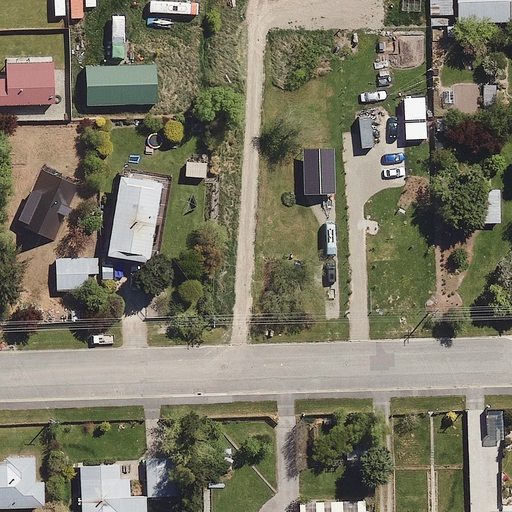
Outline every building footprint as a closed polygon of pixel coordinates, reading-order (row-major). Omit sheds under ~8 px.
[(81,0),(67,0),(68,21),(82,20),(81,0)] [(509,0),(427,0),(428,16),(454,15),(454,24),(511,22),(509,0)] [(0,103),(51,104),(50,59),(7,59),(7,73),(0,73),(0,103)] [(156,65),(84,66),(85,108),(156,106),(156,65)] [(206,161),(182,161),(183,177),(206,177),(206,161)] [(59,181),(39,171),(14,221),(34,231),(59,181)] [(162,181),(117,173),(102,253),(147,261),(162,181)] [(500,223),(498,188),(483,189),(485,224),(500,223)] [(96,256),(53,257),(53,290),(88,290),(88,273),(97,273),(96,256)] [(171,453),(145,454),(147,497),(174,496),(171,453)] [(0,457),(0,508),(43,507),(42,481),(34,481),(33,457),(0,457)] [(117,464),(77,466),(79,511),(144,511),(144,496),(128,496),(128,479),(117,479),(117,464)] [(366,511),(366,500),(296,501),(296,511),(366,511)]
